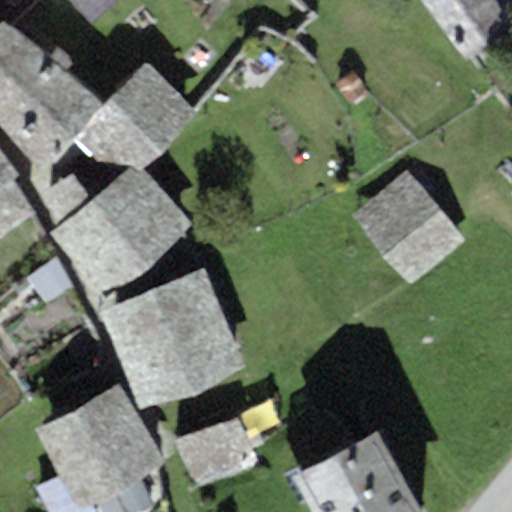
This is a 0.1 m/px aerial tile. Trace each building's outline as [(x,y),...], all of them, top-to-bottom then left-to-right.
[(511,37),(511,22),(495,0),(424,0),(419,3),(464,64),(511,37)] [(3,21),(0,24),(0,130),(38,173),(73,138),(117,181),(132,168),(140,174),(144,170),(197,114),(142,63),(103,108),(3,21)] [(0,150),(0,242),(34,217),(12,180),(18,176),(0,150)] [(96,303),(191,227),(144,170),(140,174),(132,168),(117,181),(90,200),(72,173),(37,193),(59,228),(50,236),(96,303)] [(412,176),(359,217),(412,284),(464,243),(412,176)] [(207,270),(98,312),(137,413),(245,372),(207,270)] [(113,388),(32,426),(71,507),(152,469),(113,388)] [(235,417),(178,441),(198,490),(255,467),(235,417)] [(418,511),(376,434),(290,480),(307,511),(418,511)]
